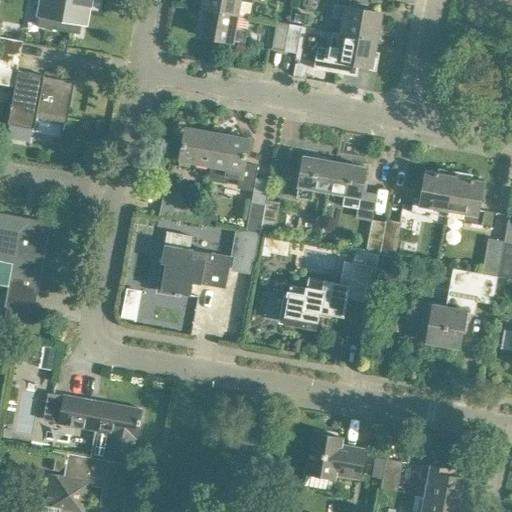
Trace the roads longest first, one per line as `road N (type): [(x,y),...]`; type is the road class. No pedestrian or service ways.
road 1 (residential): [(256,383),(115,357),(95,339),(91,317),(113,202)]
road 2 (residential): [(404,122),(137,73)]
road 3 (residential): [(506,431),(256,383)]
road 4 (residential): [(113,202),(137,73)]
road 5 (residential): [(234,511),(256,383)]
road 6 (residential): [(404,122),(429,0)]
